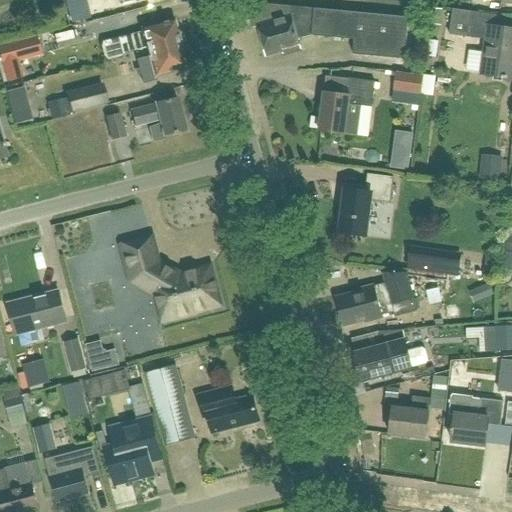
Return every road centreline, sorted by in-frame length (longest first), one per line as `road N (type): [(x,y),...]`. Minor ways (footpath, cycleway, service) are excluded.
road 1 (unclassified): [(333,472),(250,155)]
road 2 (residential): [(0,220),(250,155)]
road 3 (residential): [(502,511),(338,490)]
road 4 (unclassified): [(250,155),(208,0)]
road 5 (residential): [(184,511),(333,472)]
